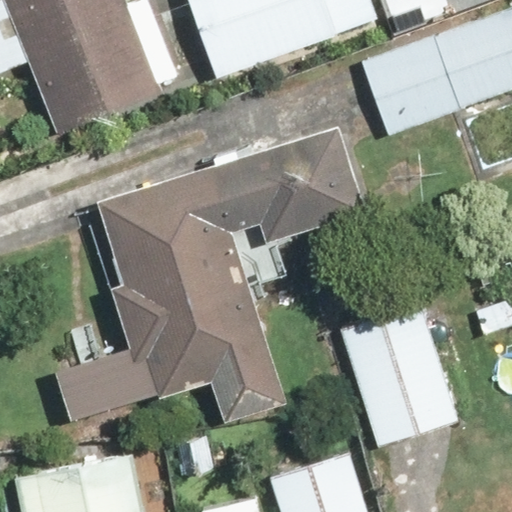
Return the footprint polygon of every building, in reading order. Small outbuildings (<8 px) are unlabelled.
[(142,0),(141,0),(140,0),(5,0),(0,2),(0,74),(44,57),(71,126),(175,85),(172,78),(190,71),(161,0),(142,0)] [(203,0),(229,73),(391,16),(384,0),(203,0)] [(511,5),(372,56),(401,135),(511,95),(511,5)] [(354,122),(110,196),(171,395),(227,378),(239,418),(302,399),(250,229),(274,222),(280,242),(381,211),(354,122)] [(433,300),(347,324),(380,446),(467,422),(433,300)] [(179,511),(167,445),(29,471),(36,511),(179,511)] [(283,472),(287,486),(213,506),(214,511),(382,511),(365,449),(283,472)]
